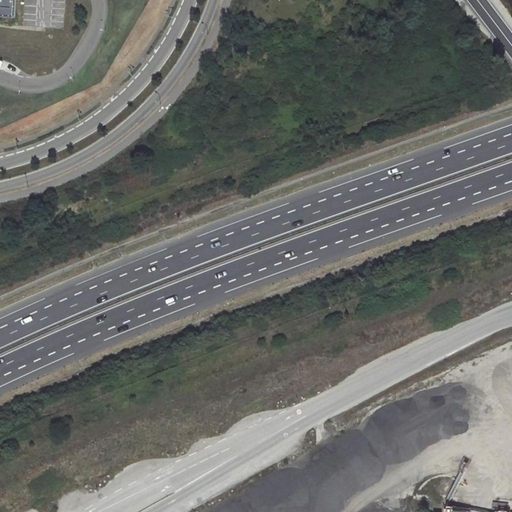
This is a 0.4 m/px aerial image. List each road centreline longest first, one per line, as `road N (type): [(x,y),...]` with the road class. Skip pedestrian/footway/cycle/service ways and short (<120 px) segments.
road 1 (motorway): [(511,144),(197,255),(0,338)]
road 2 (motorway): [(0,367),(404,207)]
road 3 (unknown): [(511,325),(230,454)]
road 4 (unclassified): [(0,185),(87,153),(132,119),(169,83),(213,0)]
road 5 (unclassified): [(187,0),(152,65),(122,100),(77,134),(0,163)]
road 6 (unknown): [(230,454),(119,511)]
